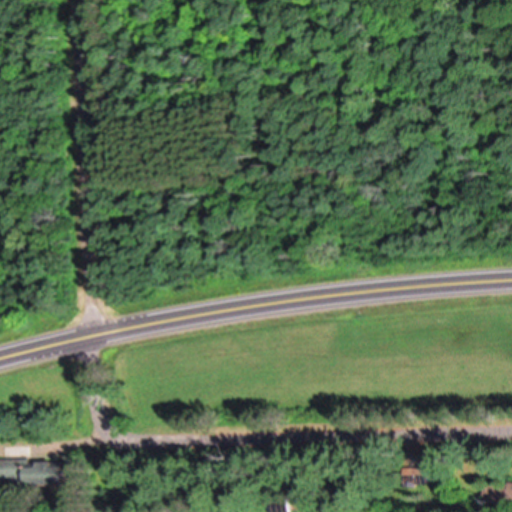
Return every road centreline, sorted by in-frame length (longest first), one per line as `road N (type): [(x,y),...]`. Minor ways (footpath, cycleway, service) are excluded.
road 1 (primary): [(511,278),(234,307),(0,356)]
road 2 (residential): [(94,334),(103,413),(112,427),(141,440),(511,430)]
road 3 (residential): [(94,334),(85,0)]
